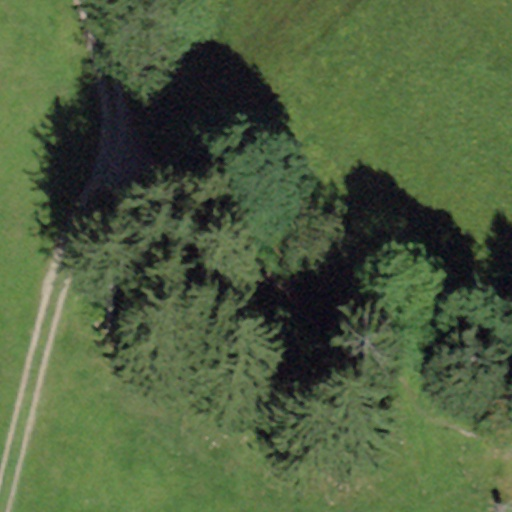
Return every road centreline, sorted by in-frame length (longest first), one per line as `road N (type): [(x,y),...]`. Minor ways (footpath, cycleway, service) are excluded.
road 1 (track): [(115,123),(85,191),(5,511)]
road 2 (track): [(94,0),(115,123)]
